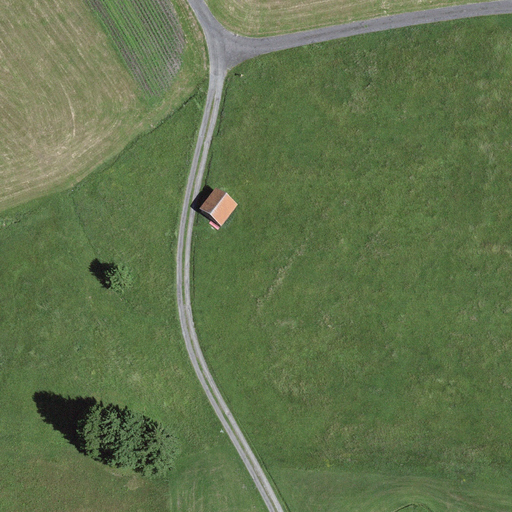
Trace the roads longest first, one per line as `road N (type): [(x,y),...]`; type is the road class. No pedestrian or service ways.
road 1 (track): [(222,53),(192,200),(187,321),(209,386),(277,511)]
road 2 (track): [(222,53),(511,8)]
